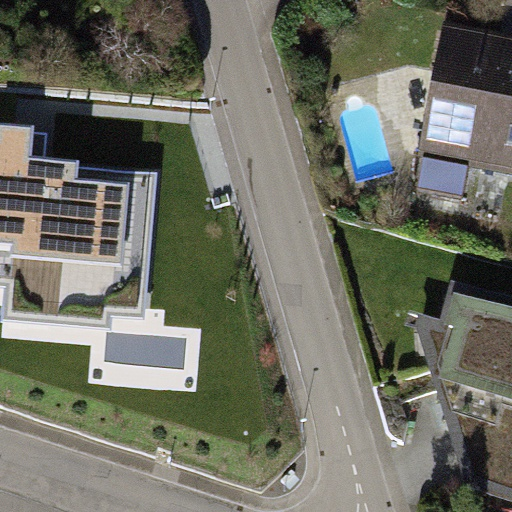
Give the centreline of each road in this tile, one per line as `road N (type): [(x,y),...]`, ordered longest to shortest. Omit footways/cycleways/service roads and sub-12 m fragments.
road 1 (residential): [(368,511),(222,0)]
road 2 (residential): [(178,511),(0,452)]
